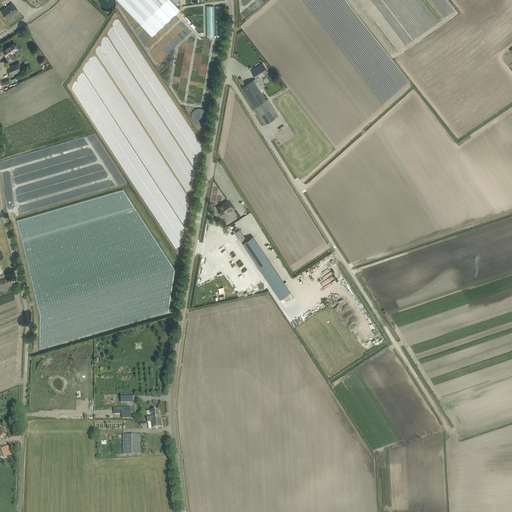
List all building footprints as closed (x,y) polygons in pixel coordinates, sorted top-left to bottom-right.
[(117,0),(152,36),(179,9),(170,0),(117,0)] [(5,16),(7,19),(18,11),(12,4),(1,11),(4,15),(4,16),(5,16)] [(218,5),(210,5),(210,35),(218,35),(218,33),(224,33),(224,4),(218,4),(218,5)] [(14,56),(12,53),(17,49),(14,43),(3,51),(7,56),(9,59),(14,56)] [(9,76),(14,74),(22,71),(19,63),(7,67),(9,72),(8,72),(9,76)] [(268,99),(266,100),(259,89),(263,87),(259,81),(260,80),(259,77),(268,71),(266,68),(263,64),(257,68),(256,67),(251,70),(256,78),(241,87),(244,92),(255,108),(265,125),(279,115),(268,99)] [(217,208),(221,215),(232,208),(228,201),(217,208)] [(235,232),(280,299),(290,292),(252,236),(247,240),(239,230),(235,232)] [(121,403),(133,402),(133,394),(120,394),(121,403)] [(122,417),(131,417),(130,407),(114,408),(114,414),(122,413),(122,417)] [(147,415),(146,416),(147,417),(147,419),(147,423),(148,423),(148,429),(152,428),(162,427),(160,418),(159,418),(158,410),(153,411),(150,411),(147,412),(147,415)] [(123,454),(136,454),(141,454),(141,435),(123,435),(123,454)] [(5,452),(2,452),(4,458),(12,456),(10,450),(9,447),(4,448),(3,448),(5,452)]
